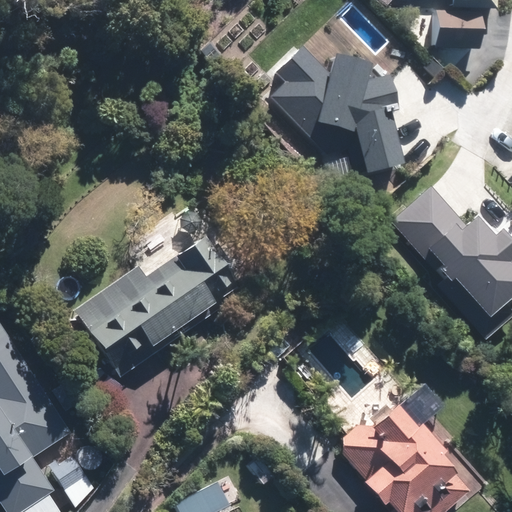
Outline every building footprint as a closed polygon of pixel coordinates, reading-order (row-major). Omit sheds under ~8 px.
[(448,0),(448,8),(491,9),(491,0),(448,0)] [(478,18),(430,16),(428,52),(476,54),(478,18)] [(281,84),(266,99),(322,155),(330,187),(395,171),(381,117),(397,113),(388,79),(356,87),(359,66),(328,61),(325,76),(298,49),(272,74),(281,84)] [(428,188),(389,221),(478,321),(470,328),(482,342),(511,316),(499,303),(511,291),(511,276),(504,267),(511,260),(511,246),(496,229),(485,239),(468,220),(461,226),(428,188)] [(143,278),(134,265),(69,313),(115,376),(237,287),(200,237),(143,278)] [(0,506),(3,511),(64,511),(95,494),(0,335),(0,506)] [(441,511),(463,494),(392,410),(364,433),(356,425),(329,447),(359,483),(353,488),(373,511),(441,511)]
